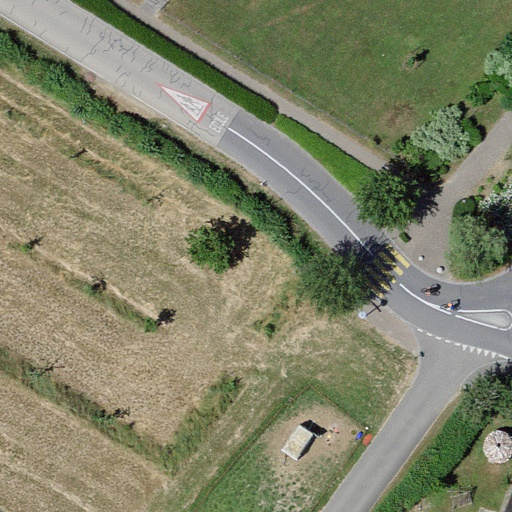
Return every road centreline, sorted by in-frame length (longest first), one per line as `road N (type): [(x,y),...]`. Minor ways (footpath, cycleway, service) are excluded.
road 1 (unclassified): [(17,0),(276,163),(407,291),(441,310),(504,323)]
road 2 (residential): [(504,323),(416,419),(350,511)]
